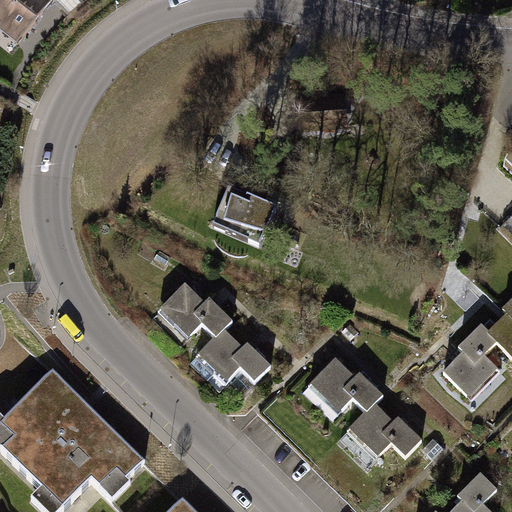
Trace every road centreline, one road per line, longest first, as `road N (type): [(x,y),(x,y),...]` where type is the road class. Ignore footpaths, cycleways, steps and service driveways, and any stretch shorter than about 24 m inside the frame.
road 1 (residential): [(283,511),(130,363),(76,290),(56,228),(54,165),(70,111),(101,61),(145,26),(202,2),(243,0)]
road 2 (residential): [(340,13),(415,34),(511,46)]
road 3 (unknown): [(170,401),(101,473),(97,501)]
